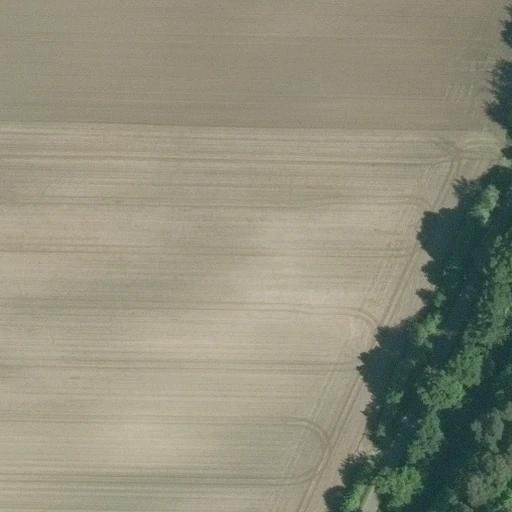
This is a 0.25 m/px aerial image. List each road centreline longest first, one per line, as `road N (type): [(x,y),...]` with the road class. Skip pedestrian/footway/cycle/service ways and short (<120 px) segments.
road 1 (unclassified): [(511,199),(369,511)]
road 2 (track): [(431,511),(511,333)]
